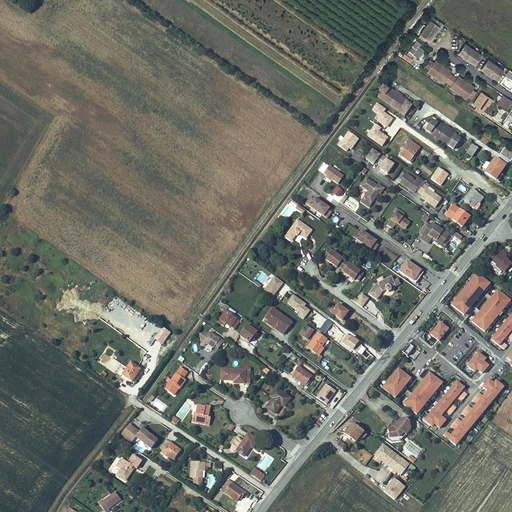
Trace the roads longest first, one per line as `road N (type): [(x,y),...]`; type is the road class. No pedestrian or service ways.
road 1 (secondary): [(449,280),(336,415)]
road 2 (residential): [(478,244),(355,158)]
road 3 (residential): [(511,166),(398,85)]
road 4 (residential): [(336,415),(236,343)]
road 5 (unknown): [(387,355),(294,288),(286,290)]
